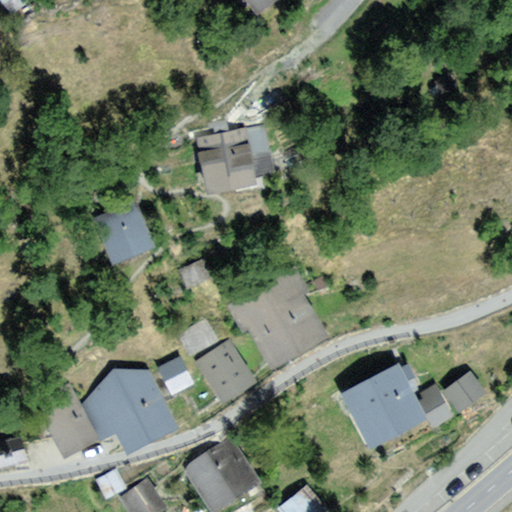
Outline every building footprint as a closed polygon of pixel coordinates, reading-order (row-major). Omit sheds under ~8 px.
[(4,0),(13,12),(30,0),(4,0)] [(249,0),(260,13),(277,0),(249,0)] [(268,123),(199,132),(207,192),(259,185),(258,173),(275,171),(268,123)] [(99,211),(112,261),(155,249),(142,199),(99,211)] [(232,297),(270,371),(334,338),(296,264),(232,297)] [(194,354),(221,338),(208,316),(181,332),(194,354)] [(232,335),(197,358),(226,403),(261,380),(232,335)] [(173,392),(196,381),(184,354),(161,364),(173,392)] [(119,431),(129,453),(182,428),(149,360),(44,410),(66,456),(119,431)] [(403,362),(345,387),(370,448),(432,422),(434,425),(456,416),(441,380),(415,390),(403,362)] [(445,386),(462,411),(490,392),(474,367),(445,386)] [(24,432),(0,438),(0,467),(31,459),(24,432)] [(184,465),(215,511),(264,481),(232,433),(184,465)] [(121,495),(132,511),(160,511),(171,505),(150,475),(121,495)] [(307,482),(279,507),(283,511),(324,511),(330,507),(307,482)]
